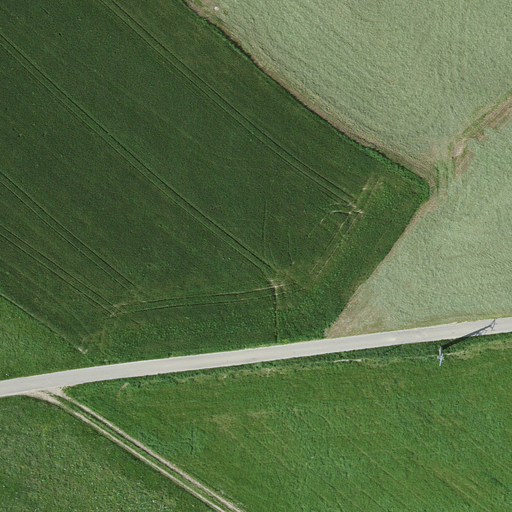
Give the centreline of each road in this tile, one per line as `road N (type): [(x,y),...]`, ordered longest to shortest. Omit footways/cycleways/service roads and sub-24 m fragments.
road 1 (unclassified): [(0,389),(511,325)]
road 2 (track): [(28,384),(231,511)]
